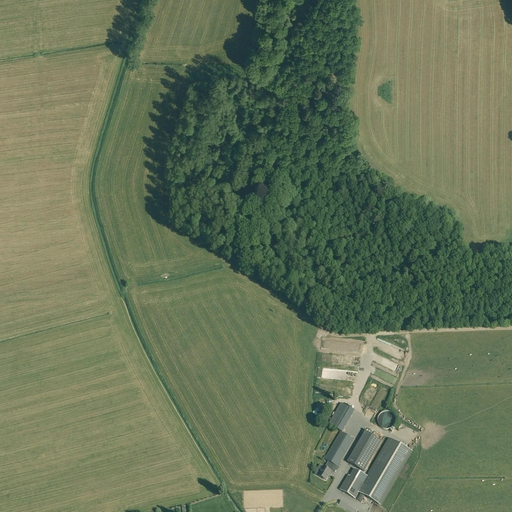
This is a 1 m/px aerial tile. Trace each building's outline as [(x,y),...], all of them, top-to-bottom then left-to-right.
[(323,349),(337,349),(337,341),(323,340),(323,349)] [(328,462),(334,465),(338,467),(354,440),(342,433),(355,411),(341,403),(328,425),(340,432),(327,455),(324,460),(328,462)] [(382,428),(384,429),(386,430),(388,429),(389,429),(391,428),(393,427),(394,426),(395,424),(395,422),(395,420),(395,418),(395,417),(394,415),(392,414),(391,413),(389,412),(387,411),(385,412),(383,412),(382,413),(380,414),(379,415),(378,417),(378,419),(377,421),(378,423),(378,424),(379,426),(381,427),(382,428)] [(348,463),(364,472),(381,442),(365,432),(348,463)] [(389,439),(367,475),(354,468),(348,476),(340,490),(355,499),(358,492),(380,505),(411,451),(389,439)] [(331,471),(334,465),(328,462),(325,468),(331,471)] [(332,472),(331,471),(325,468),(323,467),(318,476),(326,480),(329,475),(329,476),(332,472)]
